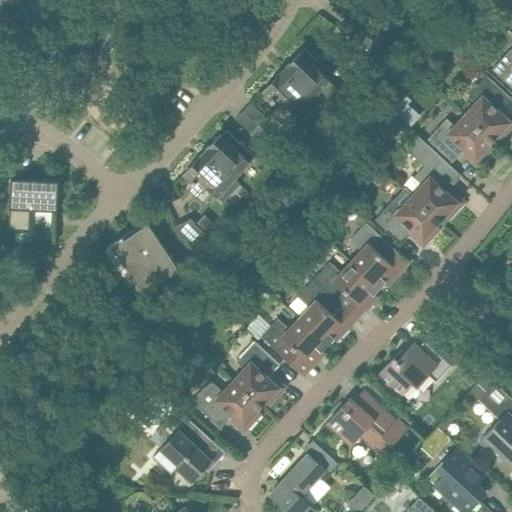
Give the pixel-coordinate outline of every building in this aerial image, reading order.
[(19,7),(11,0),(0,0),(0,22),(2,25),(12,15),(22,25),(29,18),(26,14),(26,13),(19,7)] [(371,17),(350,1),(342,12),(363,28),(371,17)] [(368,31),(363,28),(342,12),(341,13),(345,17),(337,28),(359,44),(368,31)] [(329,80),(313,64),(316,60),(304,48),(300,52),(284,69),(312,95),(313,96),(329,80)] [(511,49),(511,48),(492,69),(511,87),(511,49)] [(298,116),(314,100),(310,96),(312,95),(284,69),(262,91),(271,100),(276,95),(298,116)] [(511,98),(497,85),(487,75),(468,95),(476,103),(465,114),(493,140),(497,136),(500,139),(511,126),(511,122),(502,114),(506,110),(503,107),(511,98)] [(318,104),(309,114),(317,121),(326,111),(318,104)] [(489,144),(493,140),(465,114),(455,125),(447,117),(428,138),(452,161),(461,152),(464,154),(467,151),(479,162),(492,148),(489,144)] [(257,141),(266,132),(259,126),(250,135),(257,141)] [(233,179),(254,156),(226,130),(221,135),(220,134),(204,151),(233,179)] [(266,132),(257,141),(264,147),(272,138),(266,132)] [(461,175),(447,162),(418,136),(406,149),(424,166),(415,176),(423,184),(412,195),(440,221),(444,216),(448,219),(461,205),(449,194),(453,190),(450,188),(461,175)] [(204,151),(183,174),(193,184),(188,189),(196,197),(206,186),(223,202),(239,184),(233,179),(204,151)] [(57,210),(59,180),(11,178),(8,229),(29,230),(30,209),(57,210)] [(394,199),(374,219),(385,229),(400,242),(408,233),(411,235),(414,232),(426,243),(440,228),(436,225),(440,221),(412,195),(404,187),(394,199)] [(210,237),(190,219),(176,225),(195,253),(210,237)] [(134,231),(112,246),(142,291),(143,290),(143,291),(172,272),(173,273),(179,269),(177,267),(179,266),(178,265),(177,266),(171,256),(171,255),(171,254),(170,255),(148,223),(146,224),(144,221),(144,222),(145,224),(135,231),(134,229),(133,229),(134,231)] [(391,245),(376,231),(366,222),(349,240),(359,249),(350,260),(379,287),(384,281),(388,284),(408,263),(390,246),(391,245)] [(313,279),(356,318),(377,296),(374,293),(379,287),(350,260),(340,271),(330,261),(313,279)] [(298,316),(327,344),(332,338),(336,341),(356,318),(313,279),(297,296),(307,306),(298,316)] [(210,296),(200,308),(212,319),(222,307),(210,296)] [(287,358),(305,374),(325,352),(322,349),(327,344),(298,316),(288,327),(277,317),(261,335),(286,358),(287,358)] [(436,382),(442,376),(455,361),(428,336),(419,346),(414,342),(402,355),(404,357),(400,361),(394,356),(379,372),(388,380),(385,382),(396,392),(398,390),(403,394),(414,383),(417,386),(428,375),(436,382)] [(279,364),(265,350),(254,341),(236,361),(244,369),(233,380),(261,406),(265,401),(269,405),(282,390),(270,379),(274,375),(271,373),(279,364)] [(257,410),(261,406),(233,380),(223,391),(210,380),(191,400),(221,427),(229,418),(232,421),(235,417),(247,428),(261,414),(257,410)] [(478,382),(464,397),(472,406),(486,391),(478,382)] [(341,407),(327,422),(341,435),(351,445),(361,435),(381,454),(390,444),(392,445),(408,428),(397,418),(395,420),(377,403),(367,413),(355,401),(354,401),(353,401),(352,401),(350,403),(350,404),(350,405),(351,406),(348,409),(345,407),(345,406),(344,406),(343,406),(342,406),(341,406),(341,407)] [(177,408),(167,420),(177,429),(152,456),(171,473),(176,468),(192,482),(205,468),(208,471),(225,452),(177,408)] [(511,466),(511,465),(511,415),(507,411),(478,441),(492,454),(496,451),(511,466)] [(437,426),(426,438),(438,450),(450,438),(437,426)] [(456,511),(464,511),(465,511),(484,491),(475,483),(483,474),(456,448),(439,467),(445,473),(435,484),(455,503),(451,508),(456,511)] [(273,498),(283,507),(284,511),(310,511),(314,508),(301,495),(325,469),(308,452),(276,486),(280,490),(273,498)] [(374,494),(364,485),(349,502),(359,511),(374,494)] [(435,511),(419,497),(404,511),(435,511)]
